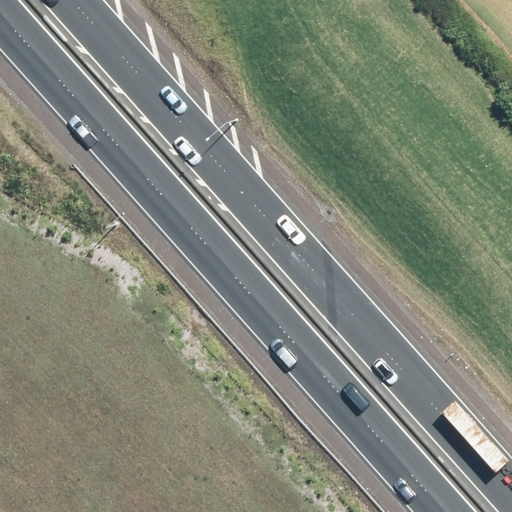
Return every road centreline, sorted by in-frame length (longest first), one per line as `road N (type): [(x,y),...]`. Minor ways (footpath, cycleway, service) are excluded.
road 1 (motorway): [(457,511),(1,0)]
road 2 (motorway): [(78,0),(511,484)]
